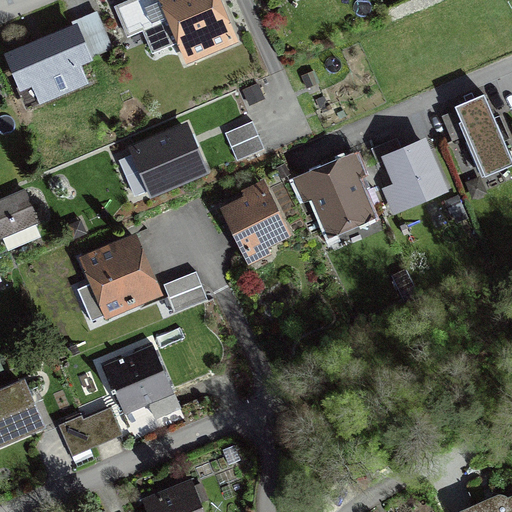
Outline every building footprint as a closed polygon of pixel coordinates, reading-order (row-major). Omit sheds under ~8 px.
[(161,0),(186,59),(234,39),(217,0),(161,0)] [(77,65),(85,62),(71,29),(40,43),(11,56),(25,88),(35,83),(41,98),(84,79),(77,65)] [(320,84),(315,70),(301,76),(307,90),(320,84)] [(265,99),(258,84),(243,90),(249,105),(265,99)] [(483,179),(511,166),(511,156),(486,95),(470,102),(453,109),(483,179)] [(252,121),(225,133),(236,161),(264,149),(252,121)] [(150,201),(208,175),(187,124),(128,149),(131,156),(117,161),(133,198),(146,193),(150,201)] [(408,204),(442,189),(427,152),(423,142),(388,157),(408,204)] [(345,161),(309,177),(332,229),(368,213),(348,167),(345,161)] [(254,196),(225,210),(246,253),(286,232),(265,190),(254,196)] [(0,235),(37,219),(24,191),(0,201),(0,235)] [(103,215),(109,212),(107,206),(100,209),(103,215)] [(71,238),(87,231),(81,217),(65,224),(71,238)] [(104,312),(105,315),(163,290),(136,228),(78,253),(90,280),(77,286),(90,318),(104,312)] [(163,282),(175,312),(208,299),(196,269),(163,282)] [(70,344),(74,354),(80,351),(77,341),(70,344)] [(156,415),(181,404),(154,341),(104,363),(125,411),(149,400),(156,415)] [(0,441),(45,422),(36,400),(24,372),(0,382),(0,441)] [(77,450),(116,434),(105,409),(67,426),(77,450)] [(194,483),(192,477),(142,497),(147,511),(206,511),(202,500),(208,498),(201,480),(194,483)] [(504,497),(496,498),(464,511),(511,511),(511,497),(507,500),(504,497)]
